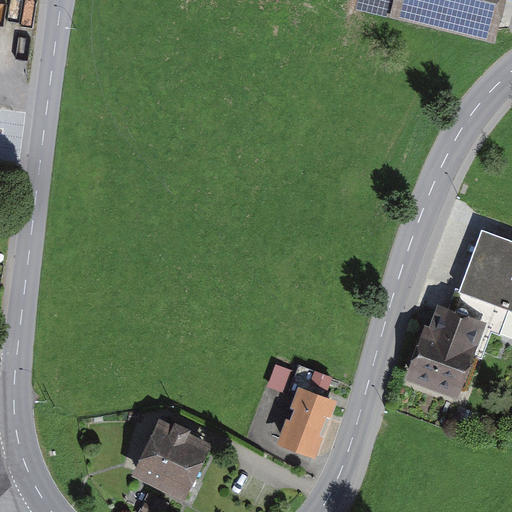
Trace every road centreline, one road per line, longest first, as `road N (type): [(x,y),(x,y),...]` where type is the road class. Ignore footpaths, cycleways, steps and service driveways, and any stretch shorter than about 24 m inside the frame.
road 1 (unclassified): [(61,0),(12,396),(19,450),(52,511)]
road 2 (unclassified): [(321,511),(418,218),(481,99),(511,71)]
